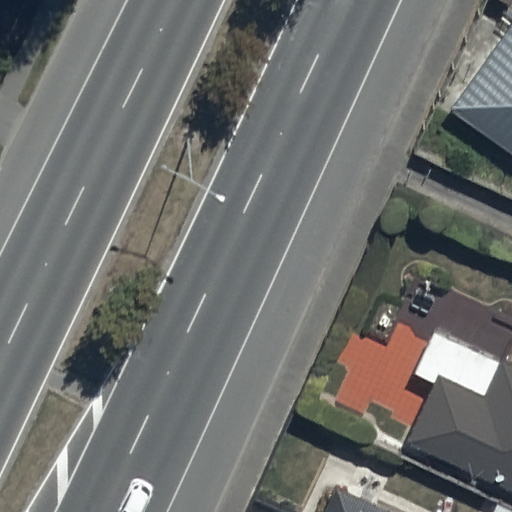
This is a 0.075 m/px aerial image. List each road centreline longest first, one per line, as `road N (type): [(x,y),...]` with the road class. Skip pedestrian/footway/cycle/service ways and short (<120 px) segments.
road 1 (secondary): [(344,0),(103,511)]
road 2 (secondary): [(0,365),(170,0)]
